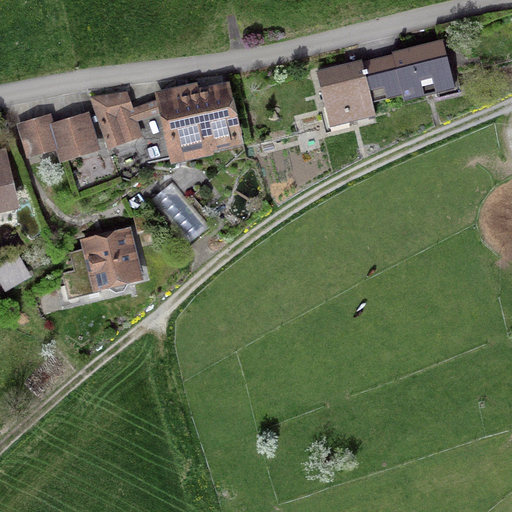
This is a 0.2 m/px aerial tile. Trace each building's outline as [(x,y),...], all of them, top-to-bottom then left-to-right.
[(392,54),(394,63),(379,67),(387,98),(402,94),(404,101),(454,88),(443,42),(392,54)] [(375,115),(372,102),(387,98),(379,67),(364,71),(362,62),(316,73),(330,126),(375,115)] [(209,148),(237,141),(225,89),(181,99),(180,93),(160,98),(172,149),(174,149),(177,160),(210,152),(209,148)] [(108,147),(140,136),(125,93),(91,99),(108,147)] [(60,156),(96,146),(87,117),(52,128),(58,147),(60,156)] [(20,126),(29,155),(58,147),(52,128),(49,118),(20,126)] [(0,207),(13,204),(1,153),(0,153),(0,207)] [(188,241),(209,226),(176,180),(156,194),(188,241)] [(100,293),(98,287),(137,278),(126,233),(86,242),(88,248),(69,252),(73,270),(61,273),(65,287),(75,285),(78,298),(100,293)] [(0,266),(0,279),(4,287),(27,273),(18,257),(0,266)]
